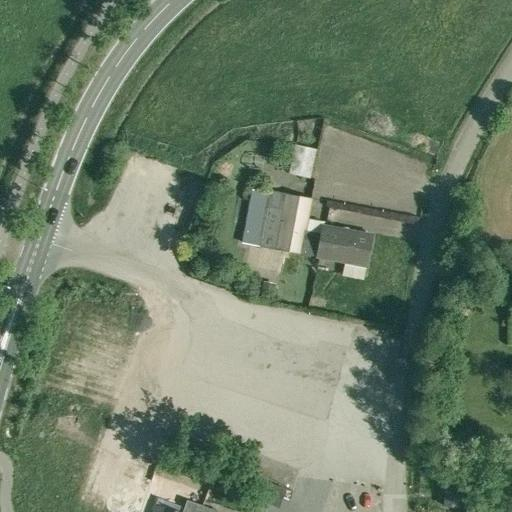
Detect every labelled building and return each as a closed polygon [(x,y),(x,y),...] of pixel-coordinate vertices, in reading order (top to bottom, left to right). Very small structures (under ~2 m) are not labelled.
[(307,169),(308,141),(287,141),(286,169),(307,169)] [(260,247),(274,250),(316,257),(366,267),(372,236),(322,226),(320,234),(306,231),(312,198),(307,197),(295,195),(271,191),(252,187),(242,244),(260,247)] [(272,300),(274,284),(263,282),(260,298),(272,300)] [(269,482),(262,479),(255,499),(278,506),(285,487),(269,482)] [(459,509),(460,485),(444,483),(443,508),(459,509)]
